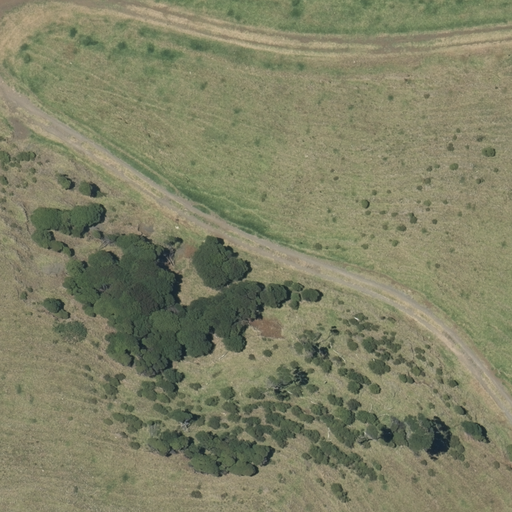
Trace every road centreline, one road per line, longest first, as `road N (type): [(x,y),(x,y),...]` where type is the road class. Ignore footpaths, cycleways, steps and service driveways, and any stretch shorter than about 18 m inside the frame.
road 1 (track): [(0,39),(23,93),(87,149),(389,294),(511,462)]
road 2 (track): [(511,40),(439,53),(246,43),(72,2),(0,29)]
